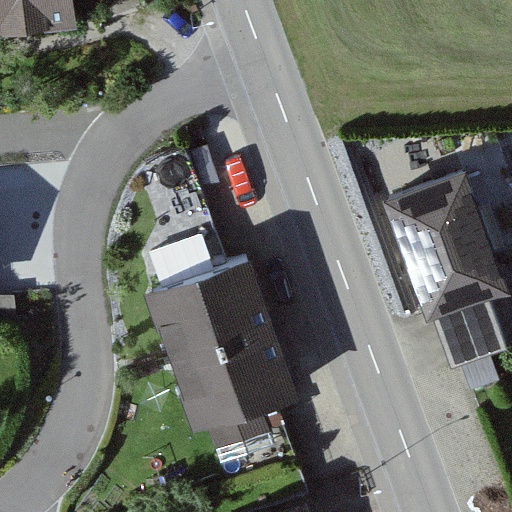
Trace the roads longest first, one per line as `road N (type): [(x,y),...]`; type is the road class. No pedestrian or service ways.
road 1 (residential): [(262,57),(149,111),(106,155),(83,216),(87,394),(74,434),(25,496)]
road 2 (tertiary): [(430,511),(262,57)]
